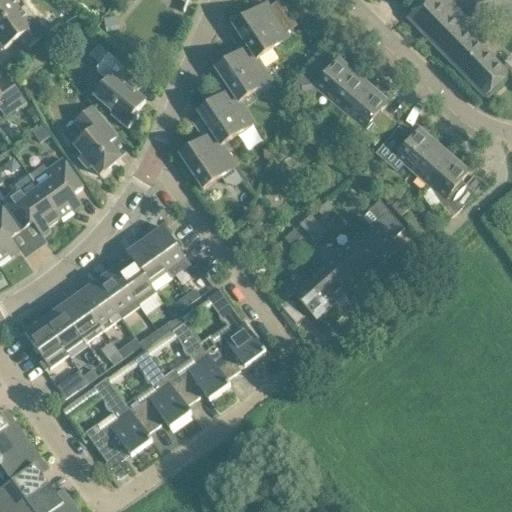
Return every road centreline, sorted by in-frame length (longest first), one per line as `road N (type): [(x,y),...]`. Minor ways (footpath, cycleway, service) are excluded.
road 1 (residential): [(100,500),(122,497),(296,361),(155,158)]
road 2 (residential): [(0,312),(90,247),(155,158)]
road 3 (residential): [(347,0),(457,106),(494,130)]
road 4 (residential): [(494,130),(499,172),(492,191),(409,265)]
road 5 (residential): [(155,158),(220,0)]
road 6 (residential): [(100,500),(0,363)]
